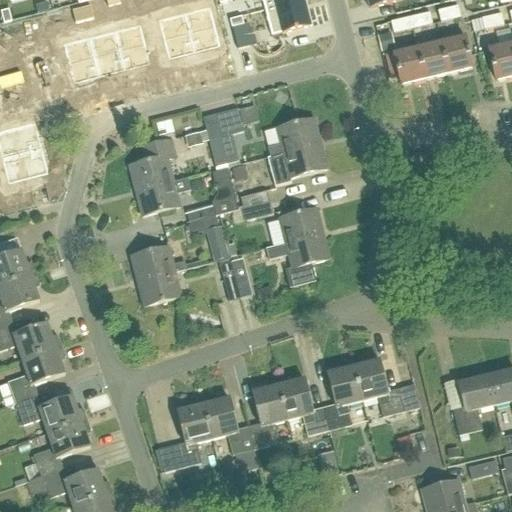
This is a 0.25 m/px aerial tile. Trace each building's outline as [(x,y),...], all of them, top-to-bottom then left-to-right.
[(14,0),(0,6),(0,20),(25,10),(20,0),(14,0)] [(75,0),(44,0),(47,10),(76,1),(75,0)] [(119,0),(105,0),(108,9),(121,6),(119,0)] [(305,0),(263,0),(267,13),(306,3),(305,0)] [(364,0),(367,11),(410,1),(410,0),(364,0)] [(306,3),(267,13),(274,40),(313,30),(306,3)] [(242,7),(230,11),(238,39),(251,35),(242,7)] [(210,8),(184,15),(194,56),(221,49),(210,8)] [(91,9),(81,11),(85,24),(94,21),(91,9)] [(460,20),(457,10),(439,14),(441,24),(460,20)] [(81,11),(72,13),(76,26),(85,24),(81,11)] [(184,15),(158,22),(169,62),(194,56),(184,15)] [(410,20),(413,31),(432,26),(429,15),(410,20)] [(503,28),(500,16),(471,24),(474,35),(503,28)] [(256,34),(269,31),(265,17),(253,20),(256,34)] [(410,20),(391,25),(394,36),(413,31),(410,20)] [(140,26),(114,33),(125,73),(151,67),(140,26)] [(114,33),(89,39),(99,80),(125,73),(114,33)] [(89,39),(62,46),(73,87),(99,80),(89,39)] [(441,46),(448,77),(472,72),(465,41),(441,46)] [(425,83),(448,77),(441,46),(417,52),(425,83)] [(496,84),(511,80),(511,47),(489,52),(496,84)] [(425,83),(417,52),(393,57),(401,88),(425,83)] [(397,78),(393,58),(386,59),(391,80),(397,78)] [(280,147),(267,150),(270,161),(282,157),(319,148),(313,122),(276,132),(280,147)] [(35,124),(0,133),(0,156),(1,161),(42,150),(35,124)] [(231,138),(220,141),(226,167),(238,164),(231,138)] [(220,141),(208,144),(214,170),(226,167),(220,141)] [(147,164),(128,169),(135,195),(173,185),(167,163),(175,161),(171,143),(143,150),(147,164)] [(319,148),(282,157),(289,183),(326,173),(319,148)] [(42,150),(1,161),(8,187),(48,177),(42,150)] [(245,169),(231,171),(234,185),(248,183),(245,169)] [(173,185),(135,195),(141,220),(179,211),(173,185)] [(265,194),(239,201),(242,213),(268,206),(265,194)] [(228,204),(212,208),(215,219),(231,215),(228,204)] [(268,206),(242,213),(245,224),(271,217),(268,206)] [(211,208),(185,214),(188,227),(214,220),(211,208)] [(284,246),(266,251),(266,252),(322,238),(316,212),(278,222),(284,246)] [(214,220),(188,227),(191,238),(217,231),(214,220)] [(322,238),(266,252),(269,264),(287,259),(291,272),(284,273),(289,292),(315,285),(311,268),(329,264),(322,238)] [(168,250),(130,259),(136,286),(174,276),(187,273),(185,264),(172,267),(168,250)] [(0,289),(36,278),(33,269),(26,271),(21,255),(0,262),(0,289)] [(242,262),(230,265),(240,302),(251,299),(242,262)] [(230,265),(219,268),(228,305),(240,302),(230,265)] [(174,276),(136,286),(143,311),(181,302),(174,276)] [(0,303),(1,306),(0,306),(0,330),(12,327),(8,316),(38,305),(33,289),(39,287),(36,278),(0,289),(0,303)] [(271,289),(256,293),(260,307),(275,303),(271,289)] [(224,315),(229,334),(239,331),(233,312),(224,315)] [(12,327),(0,330),(0,355),(16,350),(21,365),(61,351),(58,341),(52,343),(46,327),(16,338),(12,327)] [(14,406),(15,408),(37,400),(33,389),(64,378),(58,362),(64,360),(61,351),(21,365),(26,380),(0,388),(0,400),(3,410),(14,406)] [(361,362),(351,364),(361,405),(377,401),(382,421),(404,415),(398,392),(387,395),(378,364),(362,368),(361,362)] [(346,409),(361,405),(351,364),(341,367),(343,373),(327,377),(335,408),(323,411),(329,435),(351,429),(346,409)] [(511,373),(486,380),(493,408),(511,404),(511,409),(511,373)] [(476,412),(493,408),(486,380),(458,387),(464,410),(452,412),(455,427),(450,428),(453,441),(460,444),(468,442),(467,436),(481,433),(476,412)] [(329,435),(323,411),(312,414),(304,383),(287,387),(286,381),(276,384),(286,424),(302,420),(307,440),(329,435)] [(247,431),(253,454),(254,454),(276,448),(271,428),(286,424),(276,384),(265,386),(267,392),(250,396),(258,428),(247,431)] [(41,411),(37,400),(15,408),(22,430),(41,423),(46,438),(87,424),(84,414),(77,417),(71,401),(41,411)] [(201,403),(212,443),(226,440),(232,459),(235,458),(237,465),(246,474),(259,471),(254,454),(253,454),(247,431),(237,433),(228,402),(212,406),(211,400),(201,403)] [(196,447),(212,443),(201,403),(191,405),(193,411),(177,415),(185,446),(158,453),(165,476),(201,467),(196,447)] [(87,424),(46,438),(52,453),(33,459),(35,466),(23,470),(28,485),(63,474),(59,463),(89,452),(83,436),(90,434),(87,424)] [(413,455),(409,438),(396,442),(400,458),(413,455)] [(511,439),(501,442),(505,457),(511,454),(511,439)] [(511,472),(511,459),(503,462),(506,474),(511,472)] [(498,476),(495,464),(469,471),(472,483),(498,476)] [(72,511),(112,497),(109,488),(102,490),(97,474),(67,485),(63,474),(28,485),(27,486),(32,500),(37,498),(40,506),(67,496),(72,511)] [(425,511),(453,511),(474,507),(474,506),(466,508),(459,483),(421,493),(425,511)] [(116,507),(112,497),(72,511),(110,511),(109,509),(116,507)]
